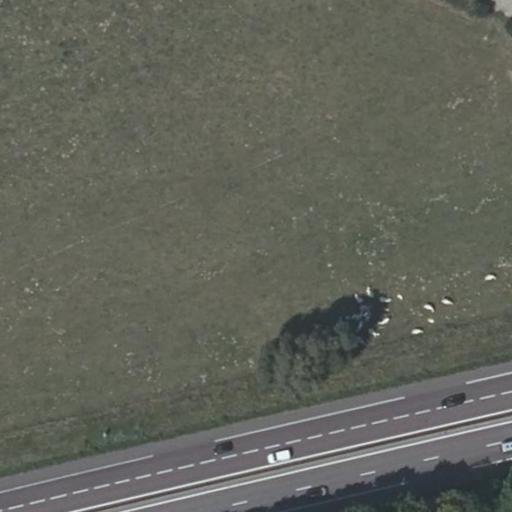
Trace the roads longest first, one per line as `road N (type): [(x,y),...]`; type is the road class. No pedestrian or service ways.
road 1 (motorway): [(511,387),(0,505)]
road 2 (motorway): [(232,511),(511,448)]
